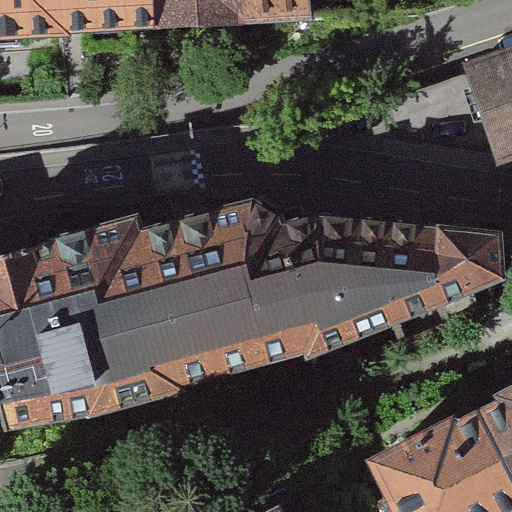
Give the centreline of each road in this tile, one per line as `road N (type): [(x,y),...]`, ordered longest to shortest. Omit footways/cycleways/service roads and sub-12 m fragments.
road 1 (residential): [(511,326),(309,401),(0,491)]
road 2 (residential): [(511,14),(214,108),(0,138)]
road 3 (residential): [(511,192),(336,166),(254,159),(196,165)]
road 4 (residential): [(196,165),(0,188)]
